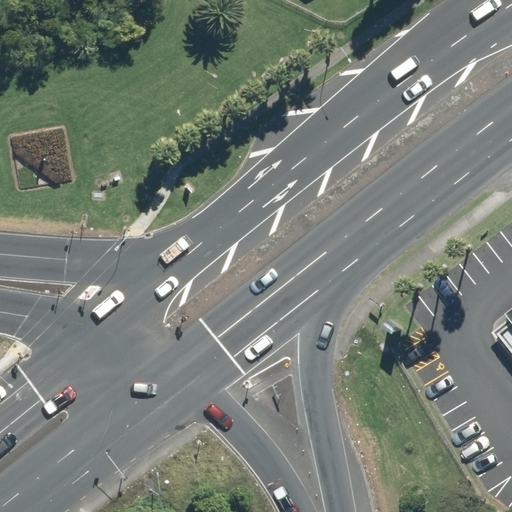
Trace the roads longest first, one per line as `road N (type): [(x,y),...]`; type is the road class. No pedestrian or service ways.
road 1 (primary): [(169,265),(387,84),(507,0)]
road 2 (motorway): [(353,244),(322,331),(321,511)]
road 3 (primary): [(187,373),(17,511)]
road 4 (primary): [(353,244),(187,373)]
road 5 (primary): [(511,110),(353,244)]
road 6 (motorway): [(187,373),(251,427),(314,511)]
road 7 (motorway): [(0,266),(169,265)]
road 8 (primary): [(0,407),(93,328)]
